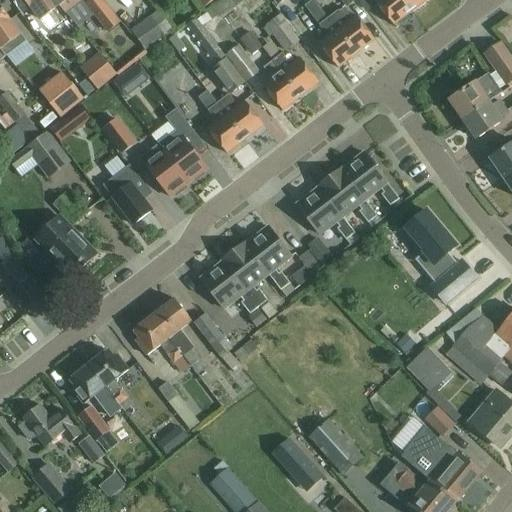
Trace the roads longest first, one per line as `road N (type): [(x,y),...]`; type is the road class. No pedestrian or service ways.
road 1 (residential): [(0,385),(22,377),(181,250),(207,211),(381,80)]
road 2 (residential): [(511,255),(381,80)]
road 3 (residential): [(381,80),(488,0)]
